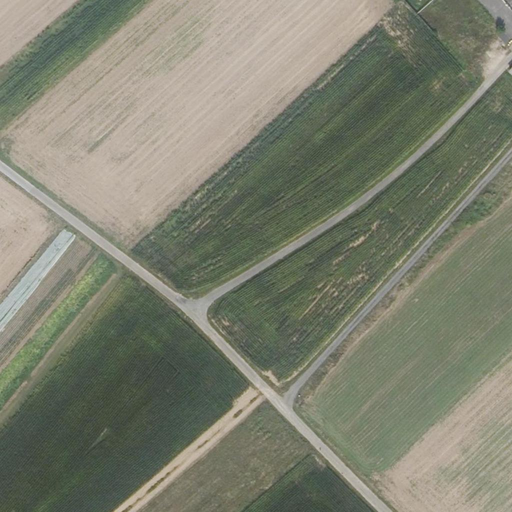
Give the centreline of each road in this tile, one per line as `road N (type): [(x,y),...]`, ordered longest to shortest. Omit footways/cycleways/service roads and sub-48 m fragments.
road 1 (unclassified): [(192,312),(369,195),(511,55)]
road 2 (unclassified): [(192,312),(386,511)]
road 3 (unclassified): [(0,165),(192,312)]
